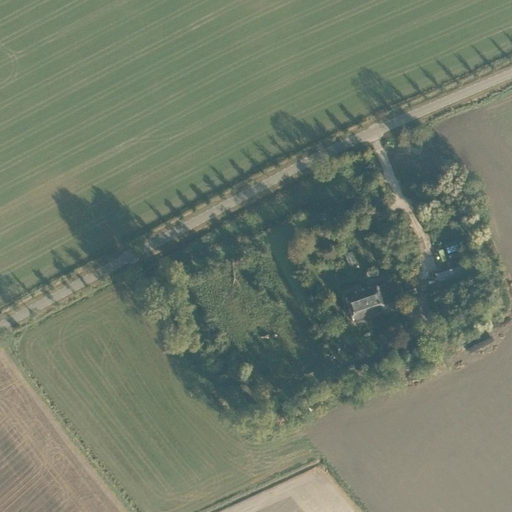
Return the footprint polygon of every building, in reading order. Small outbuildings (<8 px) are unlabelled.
[(459,241),(447,241),(448,259),(460,258),(459,241)] [(439,286),(471,275),(467,263),(435,274),(439,286)] [(479,277),(471,280),(474,290),(482,287),(479,277)] [(396,281),(345,298),(353,322),(384,312),(381,304),(401,298),(396,281)] [(438,308),(446,305),(443,299),(453,295),(451,288),(433,295),(438,308)] [(469,352),(494,343),(493,338),(467,347),(469,352)]
